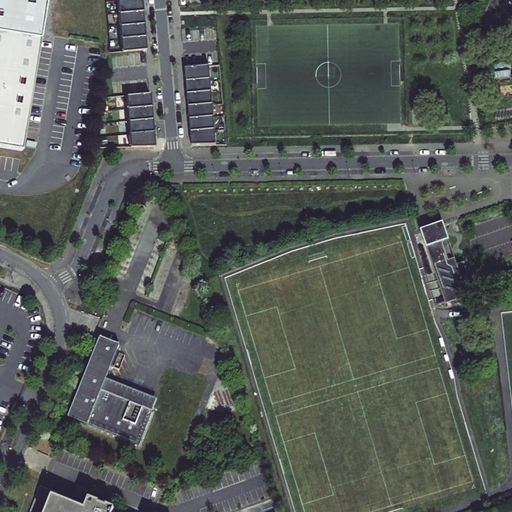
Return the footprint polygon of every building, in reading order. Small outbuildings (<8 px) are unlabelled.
[(0,0),(0,149),(24,154),(42,43),(48,0),(0,0)] [(141,0),(117,0),(122,55),(147,53),(141,0)] [(210,70),(186,72),(192,149),(217,148),(210,70)] [(150,97),(126,99),(131,150),(155,151),(150,97)] [(420,233),(445,306),(467,299),(461,282),(468,279),(464,264),(456,267),(454,260),(447,263),(441,245),(447,243),(441,225),(431,229),(420,233)] [(115,347),(95,339),(65,418),(136,445),(135,447),(173,461),(186,426),(149,412),(97,392),(102,381),(115,347)] [(121,380),(129,358),(121,355),(113,377),(121,380)] [(89,509),(43,492),(34,511),(111,511),(91,504),(89,509)]
